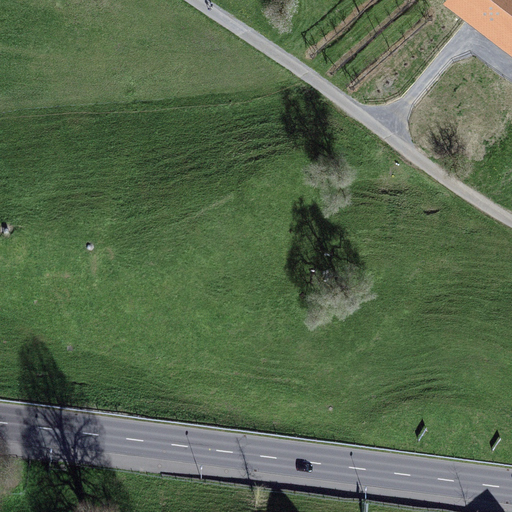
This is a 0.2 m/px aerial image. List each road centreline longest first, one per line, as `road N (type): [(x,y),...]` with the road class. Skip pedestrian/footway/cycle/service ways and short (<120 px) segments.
road 1 (secondary): [(0,422),(511,485)]
road 2 (track): [(192,0),(511,220)]
